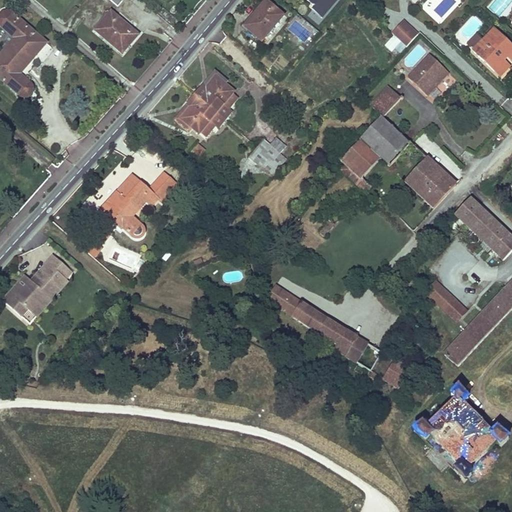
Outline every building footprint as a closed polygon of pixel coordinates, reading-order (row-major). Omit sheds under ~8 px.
[(307,0),(316,8),(313,12),(323,18),(336,0),(307,0)] [(283,17),(266,3),(245,28),(262,42),(283,17)] [(3,28),(15,38),(0,55),(0,79),(11,88),(14,91),(19,94),(22,97),(26,97),(29,96),(32,94),(33,92),(32,88),(30,84),(27,81),(19,75),(46,43),(32,31),(22,23),(15,16),(10,13),(6,12),(4,13),(1,15),(0,15),(0,24),(3,28)] [(128,27),(110,12),(95,31),(122,54),(135,38),(126,30),(128,27)] [(415,38),(401,23),(392,34),(405,47),(415,38)] [(138,35),(128,27),(126,30),(135,38),(138,35)] [(482,40),(472,51),(493,72),(503,61),(506,58),(510,61),(511,58),(511,46),(493,29),(482,40)] [(482,40),(477,36),(467,46),(472,51),(482,40)] [(426,97),(448,73),(429,56),(407,79),(426,97)] [(306,64),(299,58),(287,72),(294,78),(306,64)] [(503,61),(493,72),(499,77),(508,66),(503,61)] [(202,87),(195,96),(224,120),(231,112),(223,106),(233,93),(215,77),(205,90),(202,87)] [(386,89),(369,107),(381,119),(398,101),(386,89)] [(218,128),(224,120),(195,96),(187,106),(190,108),(180,119),(199,135),(210,121),(218,128)] [(408,144),(381,119),(360,141),(387,167),(408,144)] [(272,131),(257,146),(271,159),(281,148),(274,142),(278,137),(272,131)] [(285,143),(278,137),(274,142),(281,148),(285,143)] [(387,167),(360,141),(341,162),(345,166),(367,188),(387,167)] [(206,149),(198,143),(192,150),(199,156),(206,149)] [(271,159),(257,146),(248,158),(265,175),(277,164),(271,159)] [(455,185),(423,156),(402,180),(434,209),(455,185)] [(367,188),(345,166),(341,171),(344,174),(349,178),(361,189),(365,193),(369,189),(367,188)] [(177,189),(162,175),(148,191),(132,176),(99,212),(119,231),(121,228),(132,238),(137,239),(142,237),(144,231),(141,226),(132,218),(146,202),(151,207),(157,201),(162,206),(177,189)] [(511,236),(471,198),(457,213),(504,260),(511,252),(511,236)] [(323,228),(318,233),(323,238),(343,216),(338,213),(333,218),(331,217),(324,225),(323,228)] [(113,236),(107,231),(95,244),(101,249),(113,236)] [(95,244),(87,253),(95,261),(103,251),(101,249),(95,244)] [(69,282),(75,275),(56,259),(34,284),(28,279),(21,287),(26,291),(28,289),(33,289),(52,268),(69,282)] [(52,301),(69,282),(52,268),(33,289),(28,289),(26,291),(21,287),(6,304),(24,320),(30,313),(34,317),(47,302),(52,301)] [(435,280),(423,291),(449,315),(461,315),(466,310),(435,280)] [(511,308),(511,280),(444,354),(457,366),(474,349),(511,308)] [(47,302),(34,317),(39,321),(71,284),(69,282),(52,301),(47,302)] [(298,302),(274,287),(266,300),(290,316),(317,334),(336,346),(333,351),(346,358),(345,359),(370,374),(382,354),(356,338),(356,339),(343,330),(328,321),(298,302)] [(393,364),(381,382),(394,392),(407,374),(393,364)] [(431,425),(426,420),(413,432),(419,438),(423,441),(427,445),(441,459),(449,467),(452,471),(458,477),(463,484),(470,475),(467,471),(496,443),(500,447),(508,439),(495,430),(491,434),(463,405),(468,401),(457,389),(450,398),(454,402),(431,425)]
